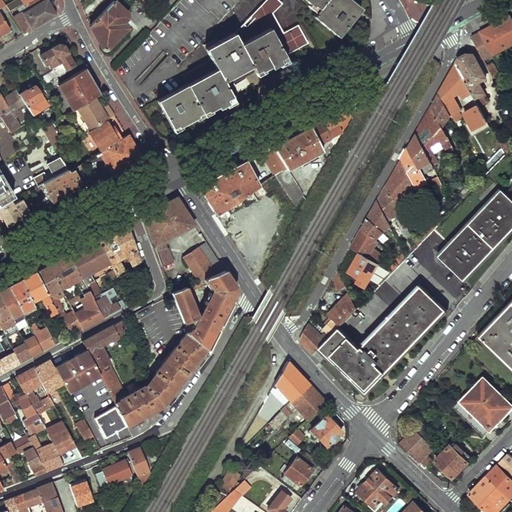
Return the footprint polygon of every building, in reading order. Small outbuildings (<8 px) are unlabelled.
[(12,17),(24,34),(55,14),(46,0),(39,0),(29,6),(24,6),(18,10),(19,13),(12,17)] [(280,0),(266,0),(236,32),(242,44),(273,13),(284,3),(280,0)] [(303,0),(317,11),(312,18),(338,38),(358,16),(353,11),(349,16),(337,6),(342,2),(339,0),(303,0)] [(337,6),(349,16),(353,11),(358,16),(363,11),(349,0),(339,0),(342,2),(337,6)] [(89,26),(104,49),(107,49),(126,29),(120,22),(124,18),(124,12),(114,1),(89,26)] [(0,36),(10,30),(0,13),(0,36)] [(189,84),(192,89),(166,103),(177,126),(178,128),(184,125),(208,112),(210,116),(228,106),(229,105),(227,102),(233,99),(225,84),(232,80),(257,67),(260,73),(260,75),(281,63),(280,61),(308,46),(299,28),(285,35),(273,13),(242,44),(236,32),(223,40),(218,39),(206,45),(213,60),(184,75),(189,84)] [(511,44),(511,20),(509,16),(493,24),(471,36),(484,59),(511,44)] [(39,56),(45,67),(48,65),(55,75),(58,77),(64,73),(65,71),(74,65),(68,55),(69,54),(64,45),(65,41),(59,39),(58,43),(50,48),(51,49),(39,56)] [(464,54),(459,57),(456,63),(471,91),(475,98),(479,96),(477,94),(481,92),(476,83),(486,78),(474,55),(464,54)] [(489,61),(485,63),(499,87),(503,84),(498,76),(499,76),(492,63),(490,64),(489,61)] [(471,91),(456,63),(439,93),(450,114),(453,120),(460,116),(458,113),(455,115),(453,112),(461,107),(453,95),(458,92),(461,97),(471,91)] [(55,105),(62,116),(79,106),(94,97),(100,93),(92,78),(85,67),(61,82),(63,85),(48,95),(55,105)] [(232,80),(235,86),(260,73),(257,67),(232,80)] [(58,77),(55,75),(52,70),(41,77),(49,89),(61,82),(58,77)] [(225,84),(233,99),(240,96),(235,86),(232,80),(225,84)] [(46,91),(48,95),(63,85),(61,82),(49,89),(46,91)] [(48,108),(33,84),(26,89),(25,88),(17,93),(24,104),(31,115),(39,110),(40,113),(48,108)] [(159,100),(173,128),(177,126),(166,103),(192,89),(189,84),(159,100)] [(15,90),(1,99),(0,96),(0,118),(1,120),(5,127),(9,133),(19,127),(14,118),(16,117),(17,112),(16,109),(24,104),(17,93),(15,90)] [(106,103),(100,93),(94,97),(102,110),(108,106),(106,103)] [(450,114),(439,93),(433,103),(441,118),(450,114)] [(102,110),(94,97),(79,106),(92,128),(114,115),(108,106),(102,110)] [(335,112),(324,118),(331,133),(335,132),(334,129),(340,126),(339,124),(347,121),(344,114),(350,111),(352,107),(350,103),(335,112)] [(487,121),(478,104),(464,113),(472,128),(487,121)] [(49,109),(55,120),(62,116),(55,105),(49,109)] [(455,152),(431,106),(416,133),(430,162),(430,163),(435,160),(428,146),(440,140),(448,156),(455,152)] [(44,113),(50,123),(55,120),(49,109),(44,113)] [(22,125),(24,128),(35,121),(33,118),(22,125)] [(318,121),(309,125),(322,149),(331,133),(324,118),(318,121)] [(88,131),(99,151),(121,137),(113,124),(110,126),(107,120),(88,131)] [(62,145),(49,124),(40,129),(53,150),(62,145)] [(294,134),(281,141),(294,164),(322,149),(309,125),(294,134)] [(430,162),(416,133),(401,160),(414,186),(415,188),(425,182),(420,172),(418,168),(430,162)] [(117,174),(119,173),(117,168),(137,157),(138,153),(127,135),(96,154),(110,178),(117,174)] [(511,145),(511,136),(499,143),(502,148),(504,154),(511,145)] [(294,164),(281,141),(273,145),(286,166),(287,168),(294,164)] [(265,149),(261,152),(275,174),(286,166),(273,145),(265,149)] [(504,154),(502,148),(480,170),(483,176),(504,154)] [(96,154),(81,163),(95,186),(110,178),(96,154)] [(61,163),(57,156),(47,163),(51,170),(46,173),(44,170),(34,176),(38,184),(65,169),(61,163)] [(61,163),(65,169),(66,171),(71,168),(76,166),(70,158),(61,163)] [(204,195),(216,213),(260,184),(246,160),(233,167),(227,170),(229,173),(220,178),(218,175),(207,181),(204,183),(202,186),(201,188),(202,191),(204,195)] [(414,186),(401,160),(386,185),(398,209),(414,186)] [(430,163),(430,162),(418,168),(420,172),(432,166),(430,163)] [(303,194),(287,168),(286,166),(275,174),(281,183),(293,200),(296,205),(303,194)] [(45,190),(51,201),(70,190),(81,184),(71,168),(66,171),(65,169),(38,184),(31,188),(35,196),(45,190)] [(0,204),(10,199),(15,196),(0,170),(0,204)] [(227,170),(218,175),(220,178),(229,173),(227,170)] [(443,187),(437,175),(432,178),(438,190),(443,187)] [(216,213),(215,214),(223,225),(228,233),(267,207),(264,203),(277,194),(285,205),(293,200),(281,183),(269,192),(262,183),(260,184),(216,213)] [(473,187),(469,184),(454,199),(458,202),(473,187)] [(398,209),(386,185),(377,201),(387,220),(395,216),(402,229),(406,227),(398,209)] [(501,190),(498,188),(448,243),(437,255),(439,257),(501,190)] [(511,226),(511,200),(501,190),(439,257),(463,280),(511,226)] [(161,204),(144,213),(162,264),(172,260),(167,247),(165,248),(163,240),(195,224),(177,197),(161,204)] [(0,204),(0,217),(3,224),(7,224),(18,219),(19,216),(19,214),(23,212),(26,210),(20,198),(12,203),(10,199),(0,204)] [(387,220),(377,201),(362,229),(375,240),(377,237),(375,235),(380,230),(389,226),(387,220)] [(111,231),(97,238),(117,274),(118,277),(122,274),(121,271),(124,270),(118,259),(127,254),(132,264),(140,260),(127,225),(125,224),(111,231)] [(466,282),(511,230),(511,226),(463,280),(466,282)] [(375,240),(362,229),(351,248),(359,253),(369,260),(370,258),(367,255),(375,240)] [(83,246),(69,254),(91,293),(93,297),(101,292),(91,273),(108,263),(114,275),(117,274),(97,238),(83,246)] [(206,242),(184,256),(198,280),(224,270),(206,242)] [(369,260),(359,253),(349,271),(359,277),(357,281),(365,285),(378,265),(377,264),(369,260)] [(59,259),(50,264),(62,287),(62,288),(77,280),(86,295),(91,293),(69,254),(59,259)] [(404,255),(403,254),(395,262),(397,266),(405,257),(404,255)] [(383,263),(380,267),(384,269),(390,273),(394,269),(383,263)] [(42,268),(36,271),(60,315),(70,334),(78,330),(84,327),(76,313),(74,310),(67,313),(55,291),(62,287),(50,264),(42,268)] [(390,273),(384,269),(376,280),(380,283),(390,273)] [(198,280),(187,285),(189,289),(204,283),(203,282),(208,280),(214,289),(200,316),(192,331),(187,333),(196,341),(206,347),(234,292),(235,287),(228,276),(224,270),(198,280)] [(28,276),(21,280),(32,301),(42,295),(54,318),(60,315),(36,271),(28,276)] [(345,287),(338,271),(334,277),(340,289),(345,287)] [(9,286),(8,286),(22,311),(34,305),(32,301),(21,280),(19,280),(13,284),(14,287),(11,289),(9,286)] [(421,286),(418,283),(364,342),(366,344),(421,286)] [(4,288),(0,290),(0,295),(15,323),(18,321),(27,338),(24,340),(32,356),(38,353),(43,350),(29,324),(22,311),(8,286),(4,288)] [(362,319),(354,311),(338,327),(320,346),(364,388),(367,391),(445,309),(421,286),(366,344),(363,348),(348,334),(362,319)] [(171,291),(172,293),(183,322),(200,316),(183,287),(171,291)] [(101,292),(93,297),(104,316),(120,307),(126,304),(123,299),(119,301),(118,300),(110,304),(105,293),(103,295),(101,292)] [(86,295),(82,298),(88,308),(76,313),(84,327),(94,321),(104,316),(93,297),(91,293),(86,295)] [(15,323),(0,295),(0,323),(2,327),(3,330),(15,323)] [(355,309),(349,295),(329,316),(332,320),(338,327),(354,311),(355,309)] [(75,298),(70,301),(73,306),(78,304),(75,298)] [(511,303),(480,336),(511,367),(511,303)] [(407,352),(446,310),(445,309),(367,391),(364,388),(320,346),(318,348),(361,389),(366,395),(382,378),(387,373),(402,357),(407,352)] [(121,320),(83,340),(87,348),(100,373),(110,393),(120,388),(107,362),(108,361),(99,343),(122,331),(119,325),(122,323),(121,320)] [(338,327),(332,320),(321,331),(323,334),(321,336),(309,322),(299,340),(312,354),(318,348),(320,346),(338,327)] [(33,322),(29,324),(43,350),(49,347),(56,344),(52,336),(47,327),(39,331),(33,322)] [(187,333),(185,330),(179,340),(199,355),(206,347),(196,341),(187,333)] [(24,340),(12,346),(21,362),(27,359),(32,356),(24,340)] [(144,385),(114,401),(115,404),(125,424),(143,414),(141,409),(149,405),(152,410),(164,404),(178,384),(175,382),(183,372),(185,374),(199,355),(179,340),(144,385)] [(87,348),(54,366),(62,381),(68,391),(100,373),(87,348)] [(42,362),(33,367),(41,383),(46,391),(62,381),(54,366),(50,358),(42,362)] [(309,385),(287,362),(274,384),(286,397),(291,402),(291,403),(309,385)] [(34,395),(31,388),(41,383),(33,367),(15,376),(25,395),(33,409),(47,402),(45,398),(39,401),(35,394),(34,395)] [(175,382),(178,384),(185,374),(183,372),(175,382)] [(510,403),(484,379),(456,408),(483,435),(493,425),(499,419),(497,417),(510,403)] [(7,380),(0,384),(8,398),(12,396),(11,394),(13,393),(7,380)] [(0,384),(0,410),(3,416),(14,411),(8,398),(0,384)] [(325,402),(309,385),(291,403),(282,412),(287,417),(291,413),(296,408),(307,419),(325,402)] [(25,395),(17,399),(25,414),(27,417),(22,419),(29,431),(26,433),(27,437),(33,434),(43,429),(35,413),(33,409),(25,395)] [(291,402),(286,397),(281,402),(286,408),(291,402)] [(47,402),(33,409),(35,413),(53,404),(51,399),(47,402)] [(259,414),(257,413),(251,425),(259,429),(272,407),(265,403),(259,414)] [(499,419),(511,406),(511,405),(510,403),(497,417),(499,419)] [(115,404),(93,415),(104,435),(125,424),(115,404)] [(141,409),(143,414),(152,410),(149,405),(141,409)] [(341,431),(326,416),(311,431),(326,447),(341,431)] [(99,448),(83,418),(75,422),(91,451),(99,448)] [(436,446),(414,425),(398,443),(420,463),(426,457),(436,446)] [(74,443),(65,426),(47,436),(50,441),(53,448),(56,453),(61,450),(74,443)] [(305,436),(297,429),(289,436),(297,444),(305,436)] [(25,432),(10,440),(13,447),(29,439),(27,437),(26,433),(25,432)] [(33,434),(27,437),(29,439),(44,470),(61,463),(56,453),(53,448),(50,441),(39,446),(33,434)] [(12,461),(8,453),(15,450),(13,447),(10,440),(9,439),(0,443),(0,455),(5,465),(14,482),(18,480),(10,463),(12,461)] [(29,439),(13,447),(15,450),(16,452),(21,448),(34,474),(44,470),(29,439)] [(453,443),(449,439),(431,458),(452,478),(471,459),(469,457),(462,450),(465,447),(456,439),(453,443)] [(155,441),(148,444),(148,445),(145,446),(146,449),(149,448),(151,455),(160,453),(160,452),(155,441)] [(140,447),(127,452),(141,485),(149,470),(140,447)] [(511,456),(509,453),(500,462),(511,473),(511,456)] [(312,469),(296,457),(284,473),(285,473),(282,478),(296,489),(299,484),(300,485),(312,469)] [(431,461),(426,457),(420,463),(425,468),(431,461)] [(123,458),(101,467),(102,470),(107,484),(131,475),(127,466),(129,465),(128,463),(126,464),(123,458)] [(511,479),(497,465),(487,476),(508,496),(511,491),(511,479)] [(400,484),(378,467),(360,490),(379,505),(388,495),(393,499),(401,488),(399,486),(400,484)] [(100,487),(107,484),(102,470),(95,472),(100,487)] [(219,485),(217,484),(203,508),(203,511),(209,511),(222,500),(231,491),(229,489),(237,474),(228,470),(219,485)] [(84,479),(83,474),(67,479),(69,485),(84,479)] [(508,496),(487,476),(470,494),(489,511),(492,511),(506,498),(509,500),(511,499),(508,496)] [(84,479),(69,485),(76,504),(91,498),(84,479)] [(250,485),(244,479),(234,489),(241,494),(250,485)] [(61,511),(53,485),(51,481),(22,493),(27,506),(42,500),(46,511),(61,511)] [(419,494),(413,487),(403,498),(410,504),(419,494)] [(231,491),(222,500),(231,507),(241,494),(234,489),(231,491)] [(288,497),(281,492),(269,509),(272,511),(285,511),(287,510),(282,506),(288,497)] [(22,493),(12,496),(16,509),(19,508),(20,511),(28,511),(27,506),(22,493)] [(12,496),(3,500),(6,510),(7,511),(14,511),(14,510),(16,509),(12,496)] [(492,511),(498,511),(509,500),(506,498),(492,511)] [(226,511),(231,507),(222,500),(209,511),(226,511)] [(423,511),(414,503),(405,511),(423,511)]
